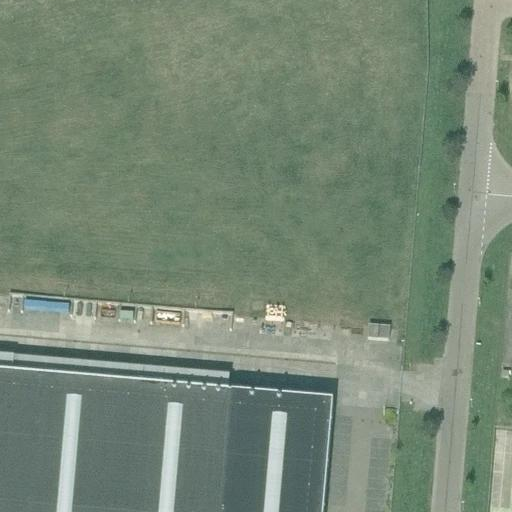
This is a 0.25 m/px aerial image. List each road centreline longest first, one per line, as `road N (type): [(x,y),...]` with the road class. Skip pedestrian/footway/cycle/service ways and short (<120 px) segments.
road 1 (unclassified): [(476,195),(447,511)]
road 2 (unclassified): [(476,195),(492,0)]
